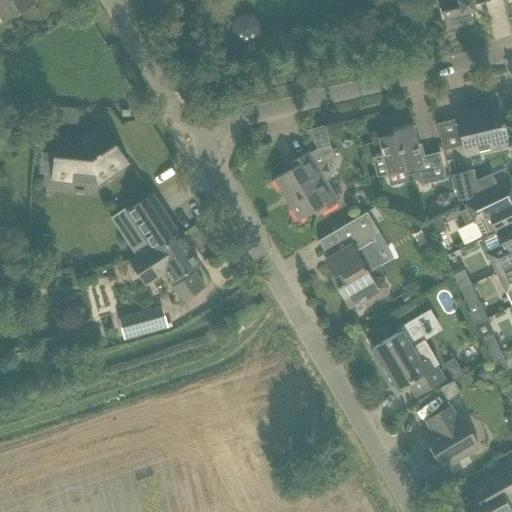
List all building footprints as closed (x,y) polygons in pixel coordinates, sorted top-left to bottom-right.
[(0,0),(0,17),(3,22),(36,3),(34,0),(0,0)] [(491,0),(440,0),(443,10),(441,11),(446,29),(472,22),(470,10),(473,4),(491,0)] [(79,109),(48,105),(47,119),(72,122),(73,113),(78,114),(79,109)] [(507,144),(503,127),(504,126),(503,122),(502,122),(499,108),(473,115),(472,111),(455,115),(465,155),(507,144)] [(378,138),(383,156),(373,158),(377,176),(404,169),(405,174),(423,184),(446,179),(444,171),(439,152),(417,157),(414,145),(417,145),(412,125),(392,130),(393,134),(378,138)] [(85,137),(56,134),(52,178),(71,180),(72,168),(95,170),(97,182),(127,162),(103,126),(85,137)] [(330,145),(317,149),(325,162),(336,156),(330,145)] [(323,171),(321,172),(308,152),(287,164),(289,169),(273,179),(298,221),(314,211),(317,215),(338,202),(326,182),(329,181),(330,176),(328,172),(323,171)] [(459,200),(473,197),(467,172),(453,175),(459,200)] [(162,208),(152,193),(127,210),(125,208),(110,218),(136,257),(137,256),(137,255),(150,247),(154,252),(180,235),(162,208)] [(499,193),(481,201),(466,209),(481,240),(511,224),(511,200),(504,204),(499,193)] [(328,258),(325,259),(335,276),(338,282),(335,284),(348,307),(364,297),(367,304),(378,298),(381,296),(386,293),(388,286),(384,279),(376,277),(371,279),(367,272),(381,264),(370,244),(382,237),(378,231),(367,213),(335,231),(345,248),(328,258)] [(439,216),(431,220),(424,223),(430,237),(446,229),(439,216)] [(511,224),(481,240),(497,273),(511,265),(511,224)] [(199,265),(180,235),(154,252),(150,247),(137,255),(137,256),(136,257),(129,261),(144,285),(166,272),(174,285),(172,286),(182,302),(205,287),(193,269),(199,265)] [(511,265),(497,273),(511,305),(511,265)] [(450,277),(457,292),(471,285),(464,270),(450,277)] [(477,298),(471,285),(457,292),(463,305),(477,298)] [(161,308),(131,316),(136,336),(166,327),(161,308)] [(399,327),(401,330),(372,348),(397,389),(407,383),(415,397),(445,379),(437,365),(439,364),(438,363),(422,337),(427,334),(416,317),(399,327)] [(494,333),(487,318),(472,325),(479,340),(494,333)] [(507,367),(500,352),(488,358),(493,369),(495,373),(507,367)] [(447,401),(461,393),(453,381),(440,389),(447,401)] [(450,406),(443,410),(426,421),(433,433),(425,438),(430,446),(428,447),(437,461),(438,460),(443,468),(479,447),(461,417),(457,419),(450,406)] [(511,468),(510,465),(495,474),(470,487),(476,499),(463,507),(465,511),(511,511),(507,502),(511,499),(511,468)]
